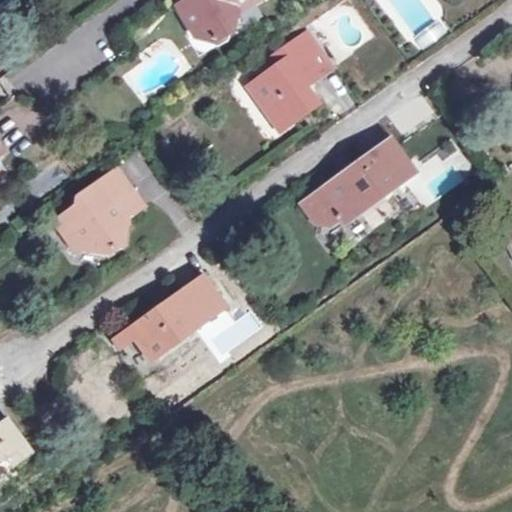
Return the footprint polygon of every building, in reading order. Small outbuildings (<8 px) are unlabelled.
[(190,0),(177,12),(192,41),(213,45),(230,35),(233,16),(261,0),(190,0)] [(270,71),(252,85),(265,104),(260,108),(274,127),(288,117),(294,124),(312,111),(300,92),(305,88),(333,68),(308,33),(266,64),(270,71)] [(265,104),(252,85),(247,89),(260,108),(265,104)] [(288,117),(274,127),(279,134),(294,124),(288,117)] [(329,226),(338,220),(346,214),(351,221),(415,173),(390,140),(302,205),(317,225),(329,226)] [(72,234),(64,239),(72,249),(106,255),(120,245),(129,223),(120,220),(113,210),(135,194),(117,171),(78,200),(77,209),(62,220),(72,234)] [(346,214),(338,220),(343,226),(351,221),(346,214)] [(72,234),(62,220),(55,225),(64,239),(72,234)] [(511,229),(503,237),(511,252),(511,229)] [(202,280),(169,304),(171,308),(158,318),(154,314),(153,312),(127,331),(132,339),(140,350),(145,346),(155,361),(185,340),(184,338),(224,310),(202,280)] [(171,308),(169,304),(154,314),(158,318),(171,308)] [(132,339),(127,331),(112,341),(117,348),(132,339)] [(0,461),(5,458),(12,467),(29,454),(7,422),(0,427),(0,461)]
